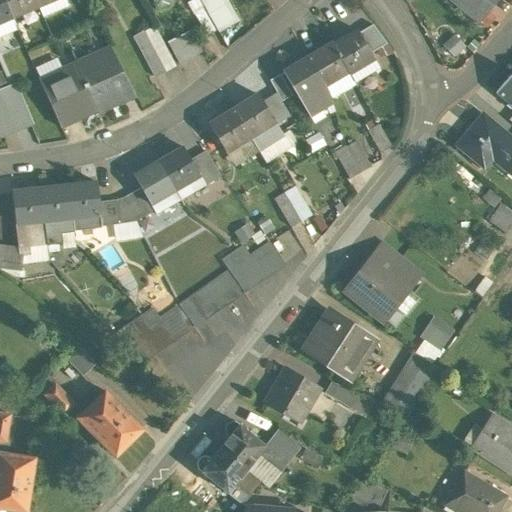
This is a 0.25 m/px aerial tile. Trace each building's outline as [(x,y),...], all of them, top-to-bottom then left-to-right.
[(2,0),(0,0),(0,22),(11,18),(2,0)] [(33,0),(2,0),(11,18),(36,7),(33,0)] [(456,0),(480,19),(486,12),(495,0),(456,0)] [(226,25),(214,3),(204,9),(216,30),(226,25)] [(216,30),(204,9),(194,14),(205,36),(216,30)] [(493,19),(486,12),(480,19),(480,20),(487,26),(493,19)] [(190,30),(167,42),(179,63),(201,52),(190,30)] [(356,32),(332,46),(347,72),(348,74),(373,59),(356,32)] [(163,44),(152,50),(164,71),(174,66),(163,44)] [(332,46),(331,44),(307,59),(323,86),(347,72),(332,46)] [(110,47),(74,62),(97,112),(99,115),(136,98),(110,47)] [(164,71),(152,50),(142,55),(154,77),(164,71)] [(307,59),(282,74),(299,101),(323,86),(307,59)] [(74,62),(37,79),(59,128),(97,112),(74,62)] [(511,73),(511,72),(494,93),(511,107),(511,73)] [(291,96),(279,76),(269,81),(281,102),(291,96)] [(355,117),(368,114),(360,86),(347,90),(355,117)] [(257,95),(233,111),(249,138),(274,123),(257,95)] [(16,105),(4,109),(13,132),(25,128),(16,105)] [(4,109),(0,110),(0,129),(3,136),(13,132),(4,109)] [(233,111),(209,126),(225,153),(249,138),(233,111)] [(511,139),(481,114),(455,145),(483,168),(491,159),(511,175),(511,139)] [(377,126),(367,132),(379,152),(389,146),(377,126)] [(369,167),(357,146),(347,152),(359,173),(369,167)] [(183,148),(158,163),(174,190),(198,177),(199,176),(190,161),(183,148)] [(205,152),(190,161),(199,176),(198,177),(203,185),(219,177),(205,152)] [(359,173),(347,152),(337,158),(349,178),(359,173)] [(158,163),(134,177),(150,204),(174,190),(158,163)] [(96,182),(68,185),(72,218),(100,216),(99,203),(96,182)] [(68,185),(40,189),(44,220),(72,218),(68,185)] [(40,189),(11,192),(15,224),(44,220),(40,189)] [(136,191),(123,198),(135,221),(149,213),(136,191)] [(310,215),(297,195),(287,200),(300,221),(310,215)] [(115,201),(99,203),(100,216),(102,226),(135,221),(123,198),(115,201)] [(287,200),(277,207),(290,227),(300,221),(287,200)] [(511,211),(501,203),(489,220),(507,233),(511,225),(511,211)] [(100,216),(72,218),(73,228),(102,226),(100,216)] [(72,218),(44,220),(47,245),(74,241),(73,228),(72,218)] [(44,220),(15,224),(18,248),(47,245),(44,220)] [(237,263),(227,270),(242,292),(283,264),(268,242),(248,256),(237,263)] [(18,248),(2,246),(0,268),(20,271),(23,250),(18,250),(18,248)] [(248,256),(241,247),(231,254),(237,263),(248,256)] [(237,263),(231,254),(221,261),(227,270),(237,263)] [(373,261),(362,275),(359,272),(346,289),(371,309),(380,298),(388,305),(403,287),(408,291),(419,278),(395,258),(385,271),(373,261)] [(227,270),(178,304),(192,326),(242,292),(227,270)] [(147,325),(137,332),(152,354),(192,326),(178,304),(158,318),(147,325)] [(151,309),(141,316),(147,325),(158,318),(151,309)] [(372,339),(328,310),(303,348),(347,377),(372,339)] [(147,325),(141,316),(131,323),(137,332),(147,325)] [(137,332),(131,323),(121,330),(142,361),(152,354),(137,332)] [(511,331),(474,388),(511,413),(511,331)] [(94,364),(77,346),(66,357),(83,375),(94,364)] [(413,351),(377,408),(401,422),(436,366),(413,351)] [(319,388),(284,366),(263,400),(298,421),(319,388)] [(149,372),(132,386),(139,394),(156,381),(149,372)] [(353,393),(331,380),(323,393),(346,406),(353,393)] [(55,385),(45,395),(64,414),(74,404),(55,385)] [(143,430),(105,391),(77,418),(115,457),(143,430)] [(10,415),(0,413),(0,440),(6,442),(10,415)] [(511,430),(491,417),(479,432),(473,428),(463,442),(511,473),(511,430)] [(226,434),(228,436),(219,447),(250,474),(254,469),(249,466),(258,456),(266,447),(255,438),(255,437),(237,422),(234,421),(231,421),(228,423),(226,425),(225,428),(225,431),(226,434)] [(278,431),(266,447),(287,464),(300,448),(278,431)] [(196,466),(198,470),(216,486),(217,485),(226,493),(234,484),(243,475),(247,477),(250,474),(219,447),(210,457),(207,456),(204,456),(200,457),(198,459),(196,463),(196,466)] [(287,464),(266,447),(258,456),(279,473),(287,464)] [(34,458),(0,453),(0,507),(26,511),(34,458)] [(267,488),(279,473),(258,456),(249,466),(254,469),(250,474),(267,488)] [(495,511),(504,497),(464,473),(445,505),(457,511),(495,511)] [(366,475),(350,500),(364,509),(367,503),(379,509),(388,489),(366,475)] [(249,495),(234,484),(226,493),(241,505),(249,495)]
